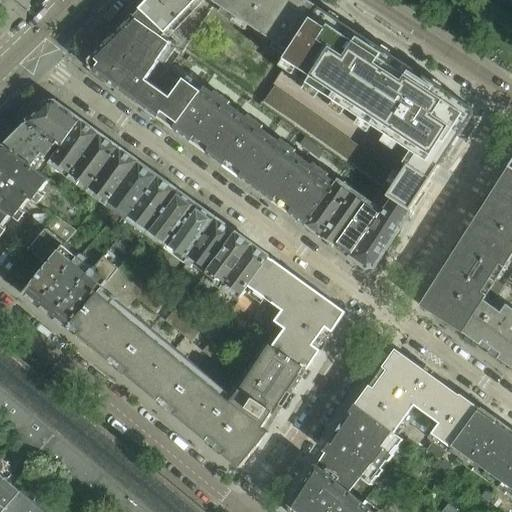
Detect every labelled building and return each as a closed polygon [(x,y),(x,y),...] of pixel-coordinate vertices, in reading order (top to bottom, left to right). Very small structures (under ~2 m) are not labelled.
[(319,7),(307,0),(150,0),(141,10),(142,11),(135,18),(172,45),(184,54),(216,4),(290,52),(291,50),(294,53),(321,10),(318,8),(319,7)] [(291,53),(285,61),(289,63),(302,71),(312,78),(308,84),(311,86),(321,93),(336,103),(347,110),(362,120),(373,126),(388,137),(398,143),(411,151),(412,152),(405,164),(409,166),(389,196),(388,197),(392,200),(412,212),(413,211),(432,181),(439,170),(442,166),(445,161),(454,147),(473,118),(474,116),(474,113),(474,111),(473,109),(471,107),(443,88),(433,82),(417,72),(408,66),(365,38),(356,32),(340,21),(330,15),(322,10),(321,10),(294,53),(291,50),(290,52),(291,53)] [(147,82),(172,45),(135,18),(134,17),(90,60),(90,68),(133,99),(146,81),(147,82)] [(175,130),(202,92),(205,88),(198,82),(194,87),(185,80),(177,92),(158,117),(175,130)] [(158,117),(177,92),(166,84),(161,92),(151,85),(147,82),(146,81),(133,99),(158,117)] [(192,142),(223,97),(215,92),(210,98),(202,92),(175,130),(192,142)] [(223,97),(192,142),(208,153),(235,116),(225,109),(230,102),(223,97)] [(29,122),(56,143),(62,147),(81,121),(56,102),(48,103),(29,122)] [(235,116),(208,153),(225,165),(256,121),(248,115),(243,122),(235,116)] [(81,121),(62,147),(53,159),(64,167),(61,172),(69,178),(101,134),(81,121)] [(256,121),(225,165),(241,177),(268,140),(259,133),(264,126),(256,121)] [(29,122),(5,146),(37,170),(56,143),(29,122)] [(120,148),(101,134),(69,178),(77,183),(81,178),(93,187),(120,148)] [(325,152),(306,138),(301,145),(320,159),(325,152)] [(268,140),(241,177),(257,189),(289,145),(281,139),(276,146),(268,140)] [(289,145),(257,189),(274,201),(301,163),(293,158),(298,151),(289,145)] [(51,181),(37,170),(5,146),(0,151),(0,174),(29,196),(36,202),(43,193),(51,181)] [(139,162),(120,148),(93,187),(103,195),(100,200),(108,206),(139,162)] [(159,176),(139,162),(108,206),(117,212),(121,207),(132,214),(159,176)] [(301,163),(274,201),(291,214),(322,168),(315,163),(310,170),(301,163)] [(322,168),(291,214),(307,225),(334,187),(326,181),(331,174),(322,168)] [(511,169),(510,168),(492,197),(511,209),(511,169)] [(0,206),(8,213),(17,220),(23,211),(20,209),(29,196),(0,174),(0,206)] [(178,190),(159,176),(132,214),(143,222),(139,227),(148,233),(178,190)] [(321,236),(355,190),(340,179),(334,187),(307,225),(321,236)] [(198,205),(178,190),(148,233),(154,238),(157,234),(170,243),(198,205)] [(336,246),(369,200),(355,190),(321,236),(336,246)] [(511,209),(492,197),(459,248),(497,271),(501,265),(506,268),(511,258),(511,209)] [(351,256),(377,221),(384,211),(369,200),(336,246),(351,256)] [(397,236),(412,212),(392,200),(384,211),(377,221),(397,236)] [(218,219),(198,205),(170,243),(182,251),(178,256),(186,262),(218,219)] [(0,231),(3,227),(0,224),(8,213),(0,206),(0,231)] [(64,245),(75,231),(63,222),(54,216),(30,248),(50,263),(64,245)] [(237,233),(218,219),(186,262),(195,268),(199,261),(211,269),(237,233)] [(377,221),(351,256),(368,269),(376,267),(388,249),(397,236),(377,221)] [(254,245),(237,233),(211,269),(220,276),(213,285),(221,290),(254,245)] [(29,247),(15,237),(10,243),(23,254),(29,247)] [(40,306),(80,258),(64,245),(50,263),(40,276),(25,294),(40,306)] [(271,257),(254,245),(221,290),(229,296),(235,288),(244,294),(250,287),(271,257)] [(498,298),(505,286),(492,278),(497,271),(459,248),(421,307),(464,334),(485,301),(490,293),(498,298)] [(334,333),(347,313),(271,257),(250,287),(275,305),(255,332),(265,339),(264,341),(257,351),(264,356),(256,369),(294,394),(322,351),(315,346),(327,329),(334,333)] [(80,258),(40,306),(55,317),(94,270),(80,258)] [(127,262),(113,278),(137,298),(157,314),(165,304),(146,288),(151,281),(127,262)] [(94,270),(55,317),(69,330),(71,328),(109,282),(94,270)] [(236,405),(125,314),(137,298),(113,278),(109,282),(71,328),(111,362),(115,358),(132,371),(128,375),(160,402),(163,397),(180,411),(177,415),(208,441),(212,437),(229,451),(225,455),(241,469),(270,434),(264,428),(273,414),(279,417),(294,394),(256,369),(241,392),(245,395),(236,405)] [(502,313),(485,301),(464,334),(481,346),(484,342),(502,354),(499,359),(511,368),(511,308),(508,305),(502,313)] [(175,312),(166,322),(192,343),(201,333),(175,312)] [(212,343),(204,353),(218,364),(223,357),(223,352),(212,343)] [(22,369),(6,355),(0,350),(0,379),(8,386),(22,369)] [(479,407),(462,395),(461,396),(397,350),(383,368),(388,371),(375,389),(371,386),(358,403),(398,432),(416,406),(441,424),(433,435),(438,438),(428,450),(442,460),(479,407)] [(48,390),(23,370),(22,369),(8,386),(34,407),(48,390)] [(59,429),(35,408),(34,407),(8,386),(4,391),(0,395),(0,425),(36,456),(59,429)] [(74,412),(49,391),(48,390),(34,407),(35,408),(59,429),(74,412)] [(399,448),(405,441),(357,405),(326,452),(348,467),(364,478),(369,482),(375,475),(381,479),(385,473),(380,469),(385,462),(390,466),(395,459),(389,455),(396,446),(399,448)] [(499,421),(481,409),(455,447),(464,454),(459,460),(467,466),(499,421)] [(99,433),(75,413),(74,412),(59,429),(85,450),(99,433)] [(511,471),(511,431),(499,421),(467,466),(474,471),(479,464),(497,477),(492,484),(499,489),(511,471)] [(81,455),(85,450),(59,429),(36,456),(62,478),(81,455)] [(125,454),(100,434),(99,433),(85,450),(111,471),(125,454)] [(91,502),(115,475),(111,471),(85,450),(81,455),(62,478),(85,497),(91,502)] [(151,476),(142,468),(125,454),(111,471),(115,475),(137,493),(151,476)] [(0,511),(12,511),(28,494),(25,493),(31,486),(23,478),(16,486),(3,474),(10,467),(2,460),(0,462),(0,511)] [(446,460),(441,467),(448,473),(453,466),(446,460)] [(375,511),(366,504),(352,492),(317,466),(291,506),(291,511),(375,511)] [(511,488),(511,471),(499,489),(507,495),(511,488)] [(159,511),(138,494),(137,493),(115,475),(91,502),(103,511),(159,511)] [(171,511),(181,501),(169,491),(151,476),(137,493),(138,494),(159,511),(171,511)] [(481,498),(489,504),(494,497),(486,491),(481,498)] [(42,511),(46,508),(29,493),(28,494),(12,511),(42,511)] [(194,511),(184,503),(181,501),(171,511),(194,511)]
